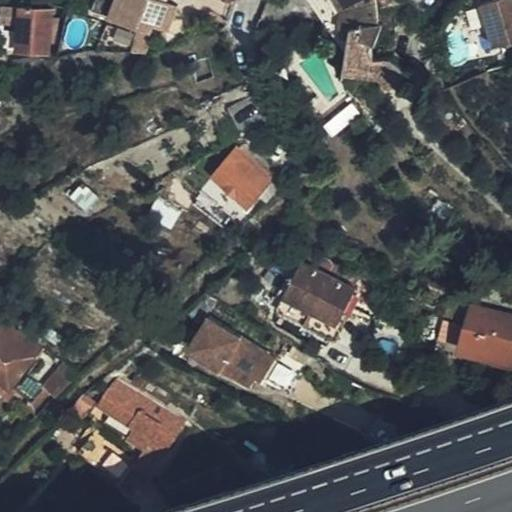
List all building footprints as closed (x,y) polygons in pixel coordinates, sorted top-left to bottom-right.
[(99,0),(97,6),(170,33),(181,0),(99,0)] [(313,0),(349,54),(354,25),(340,26),(342,7),(337,0),(313,0)] [(388,86),(410,70),(393,55),(376,56),(373,45),(375,39),(379,40),(386,21),(382,20),(381,5),(405,3),(405,0),(337,0),(342,7),(340,26),(354,25),(349,54),(345,72),(388,86)] [(511,0),(498,0),(485,4),(497,48),(511,43),(511,0)] [(0,4),(0,23),(20,26),(21,4),(0,3),(0,4)] [(52,52),(56,7),(21,4),(20,26),(18,49),(52,52)] [(215,173),(250,205),(274,178),(238,148),(215,173)] [(284,287),(275,303),(329,331),(337,315),(346,300),(354,283),(300,254),(284,287)] [(511,314),(509,314),(511,302),(511,301),(499,299),(496,311),(473,305),(464,347),(511,358),(511,314)] [(337,315),(329,331),(334,334),(351,302),(346,300),(337,315)] [(277,353),(210,313),(191,343),(240,372),(245,363),(260,371),(265,374),(267,370),(292,386),(303,368),(277,353)] [(0,327),(37,354),(44,345),(6,318),(0,325),(0,327)] [(442,337),(458,340),(461,322),(446,319),(442,337)] [(0,376),(13,387),(37,354),(0,327),(0,376)] [(44,384),(57,396),(82,373),(64,360),(44,384)] [(245,363),(240,372),(254,381),(260,371),(245,363)] [(148,391),(154,383),(137,374),(132,381),(148,391)] [(0,393),(4,396),(13,387),(0,376),(0,393)] [(25,406),(36,416),(57,396),(44,384),(43,384),(30,376),(18,390),(32,399),(25,406)] [(79,450),(114,478),(156,466),(187,419),(119,378),(98,405),(151,439),(133,467),(92,433),(79,450)] [(114,478),(134,494),(135,494),(152,473),(156,466),(114,478)]
